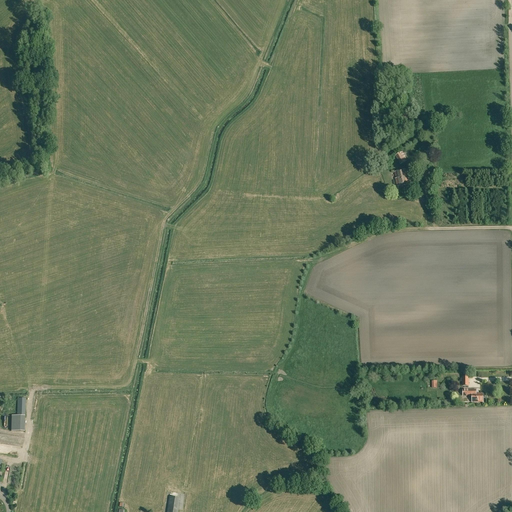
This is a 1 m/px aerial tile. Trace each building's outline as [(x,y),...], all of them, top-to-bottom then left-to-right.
[(400,165),(407,161),(402,152),(396,155),(400,165)] [(397,187),(409,184),(405,170),(395,172),(396,179),(397,187)] [(463,390),(463,396),(472,396),(472,402),(483,402),(483,394),(476,394),(476,390),(463,390)] [(12,413),(12,429),(25,429),(24,413),(12,413)] [(177,511),(179,498),(170,497),(167,511),(177,511)]
